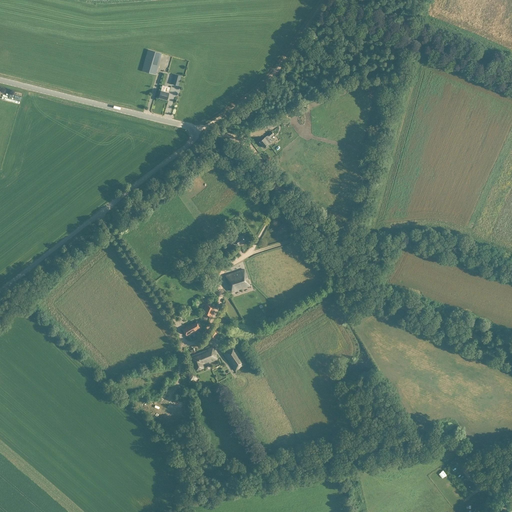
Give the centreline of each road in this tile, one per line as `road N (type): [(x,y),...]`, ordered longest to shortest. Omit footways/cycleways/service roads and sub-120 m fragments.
road 1 (unclassified): [(0,290),(203,130),(0,79)]
road 2 (track): [(380,294),(351,275),(246,145),(203,130),(271,76),(324,0)]
road 3 (track): [(511,76),(320,6)]
road 4 (track): [(511,351),(380,294)]
